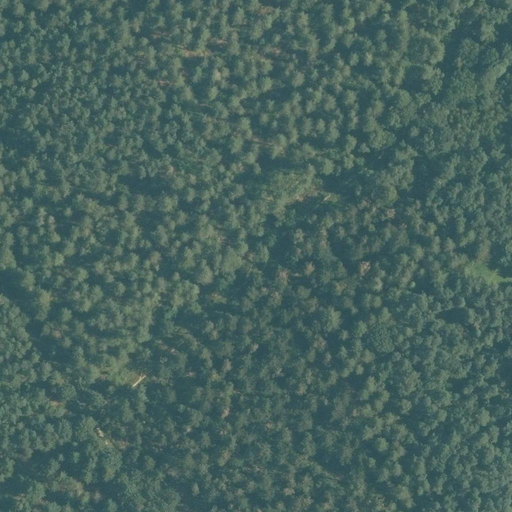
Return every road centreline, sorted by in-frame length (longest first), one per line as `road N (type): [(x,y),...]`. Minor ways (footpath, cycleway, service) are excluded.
road 1 (track): [(511,17),(85,417)]
road 2 (track): [(71,0),(176,100),(279,236)]
road 3 (track): [(0,281),(85,417)]
road 4 (track): [(85,417),(136,492),(166,511)]
road 5 (track): [(0,509),(85,417)]
